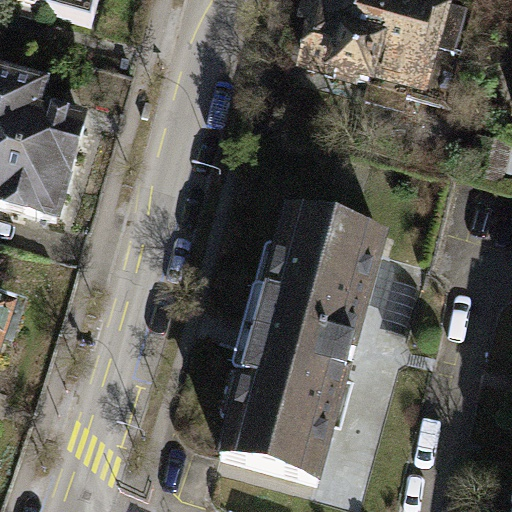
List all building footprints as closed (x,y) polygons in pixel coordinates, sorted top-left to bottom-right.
[(0,0),(0,3),(88,28),(95,0),(0,0)] [(364,75),(403,86),(428,0),(319,0),(299,70),(361,87),(364,75)] [(469,8),(438,0),(428,0),(403,86),(399,98),(441,110),(469,8)] [(0,78),(0,205),(56,221),(83,126),(36,113),(43,90),(0,78)] [(288,218),(218,462),(316,490),(385,246),(288,218)] [(0,308),(0,344),(11,312),(0,308)]
